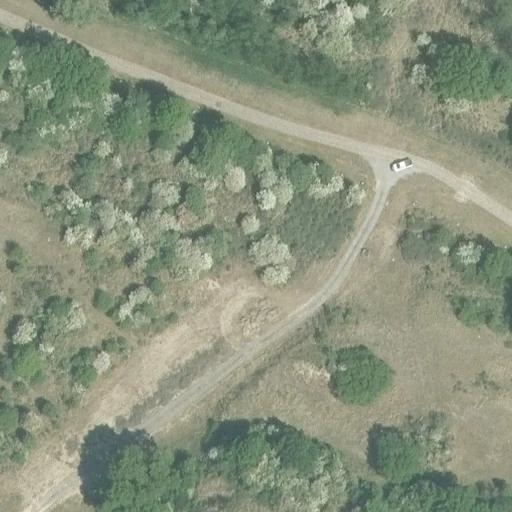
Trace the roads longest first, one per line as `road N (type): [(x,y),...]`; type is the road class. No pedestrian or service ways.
road 1 (track): [(0,17),(262,122),(414,164),(511,221)]
road 2 (track): [(33,511),(323,297),(368,226),(390,155)]
